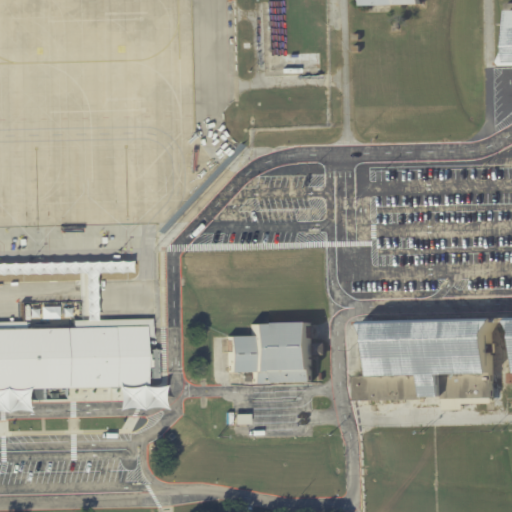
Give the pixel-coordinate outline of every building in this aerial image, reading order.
[(284,0),(284,8),(285,53),(319,52),(320,70),(267,72),(265,1),(284,0)] [(511,66),(501,67),(501,63),(508,63),(511,53),(511,3),(511,66)] [(0,261),(0,272),(79,272),(80,319),(71,319),(71,327),(81,327),(112,327),(112,326),(144,325),(145,336),(150,335),(150,318),(98,319),(97,272),(130,271),(129,259),(0,261)] [(425,399),(356,401),(355,376),(368,376),(368,335),(363,327),(357,327),(357,322),(501,319),(501,324),(495,324),(493,332),(493,344),(498,344),(498,353),(494,353),(495,403),(465,403),(465,409),(446,410),(445,399),(444,399),(444,397),(425,397),(425,399)] [(308,326),(309,371),(311,370),(311,382),(252,384),(252,372),(228,372),(227,336),(248,336),(248,323),(308,322),(308,326)] [(63,388),(0,388),(0,327),(71,327),(81,327),(112,327),(112,326),(144,325),(145,336),(146,386),(133,386),(133,398),(114,398),(114,387),(90,387),(90,400),(63,400),(63,388)] [(324,355),(312,355),(312,343),(324,343),(324,355)] [(230,416),(230,414),(245,413),(245,424),(230,424),(230,416)]
